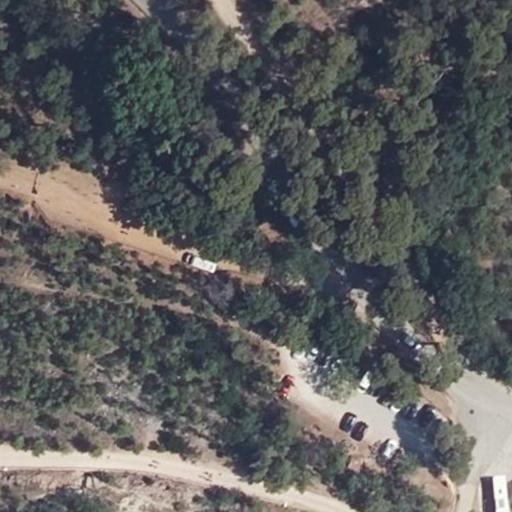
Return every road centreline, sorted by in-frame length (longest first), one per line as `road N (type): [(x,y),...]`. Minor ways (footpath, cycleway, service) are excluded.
road 1 (unclassified): [(147,0),(209,64),(372,296),(471,383),(511,402)]
road 2 (track): [(471,383),(395,239),(292,73),(227,0)]
